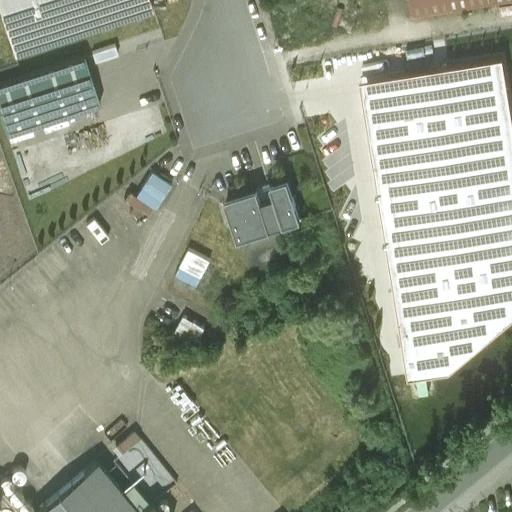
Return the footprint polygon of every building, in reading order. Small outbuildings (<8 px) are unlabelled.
[(149,0),(0,0),(0,10),(13,52),(152,6),(149,0)] [(511,0),(409,0),(412,18),(511,1),(511,0)] [(83,54),(0,80),(0,114),(6,133),(99,103),(83,54)] [(152,169),(138,194),(157,206),(172,181),(152,169)] [(258,191),(225,202),(237,238),(269,227),(269,226),(283,222),(283,223),(300,217),(288,181),(271,187),(274,195),(260,199),(258,191)] [(200,282),(212,255),(189,246),(178,273),(200,282)] [(184,314),(177,332),(198,340),(206,323),(184,314)] [(120,489),(95,458),(29,511),(182,511),(194,503),(175,480),(149,501),(131,480),(120,489)]
